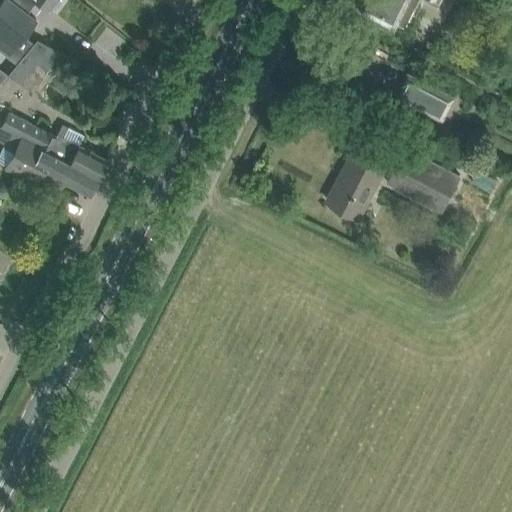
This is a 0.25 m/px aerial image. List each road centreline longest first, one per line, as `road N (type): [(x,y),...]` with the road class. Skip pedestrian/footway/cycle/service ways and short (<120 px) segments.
road 1 (unclassified): [(36,511),(300,0)]
road 2 (primary): [(0,485),(250,0)]
road 3 (unclassified): [(0,394),(204,0)]
